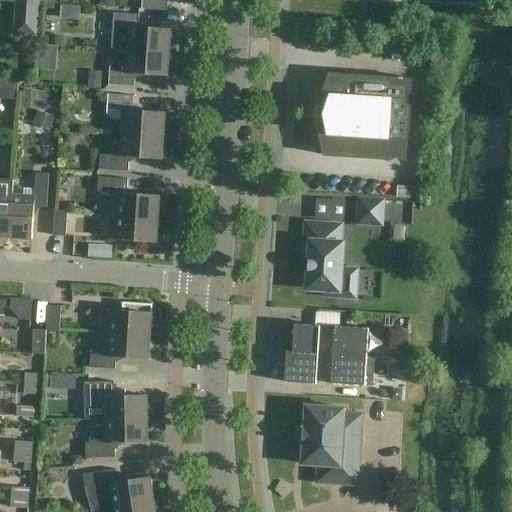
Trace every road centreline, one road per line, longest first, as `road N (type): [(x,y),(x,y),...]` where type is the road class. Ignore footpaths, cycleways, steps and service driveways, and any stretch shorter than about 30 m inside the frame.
road 1 (tertiary): [(217,284),(240,0)]
road 2 (tertiary): [(220,511),(211,407),(217,284)]
road 3 (residential): [(217,284),(0,268)]
